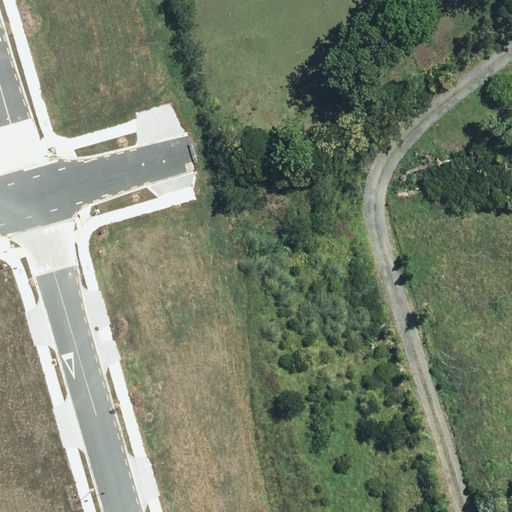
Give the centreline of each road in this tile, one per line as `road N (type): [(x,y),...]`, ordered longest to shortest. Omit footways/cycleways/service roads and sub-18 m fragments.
road 1 (residential): [(128,511),(32,199)]
road 2 (residential): [(32,199),(179,158)]
road 3 (residential): [(32,199),(0,83)]
